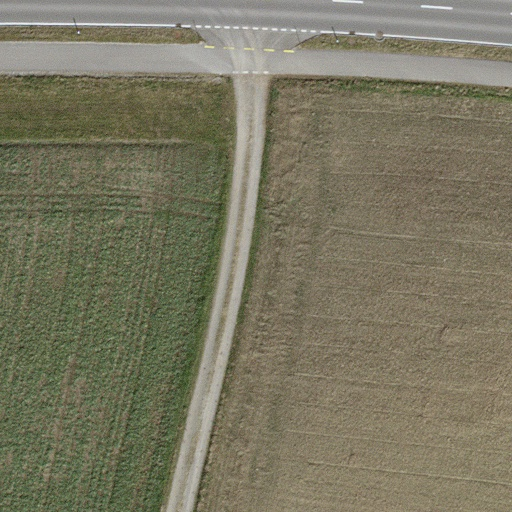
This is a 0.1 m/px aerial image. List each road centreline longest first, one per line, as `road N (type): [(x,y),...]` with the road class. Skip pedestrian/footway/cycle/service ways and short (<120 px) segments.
road 1 (track): [(249,0),(250,154),(183,511)]
road 2 (secondary): [(295,0),(511,15)]
